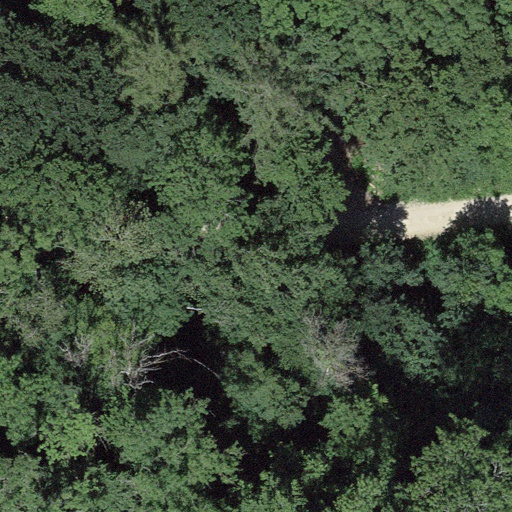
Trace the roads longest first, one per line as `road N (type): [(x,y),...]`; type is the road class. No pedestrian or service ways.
road 1 (track): [(511,208),(43,258),(0,248)]
road 2 (track): [(287,233),(362,0)]
